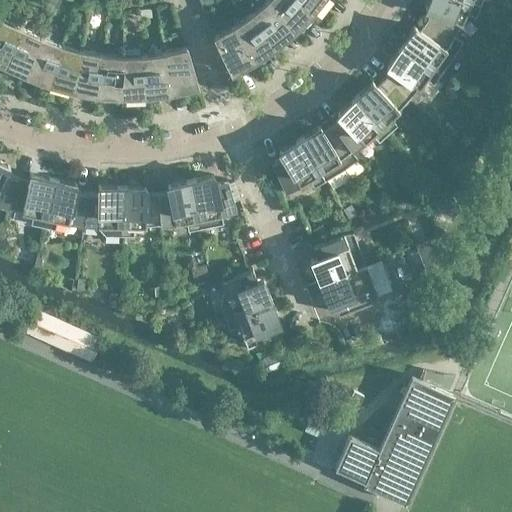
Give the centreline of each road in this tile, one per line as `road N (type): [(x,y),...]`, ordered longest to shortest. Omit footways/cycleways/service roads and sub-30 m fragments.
road 1 (residential): [(235,134),(141,151),(58,145),(0,125)]
road 2 (residential): [(307,335),(235,134)]
road 3 (residential): [(235,134),(336,72),(393,0)]
